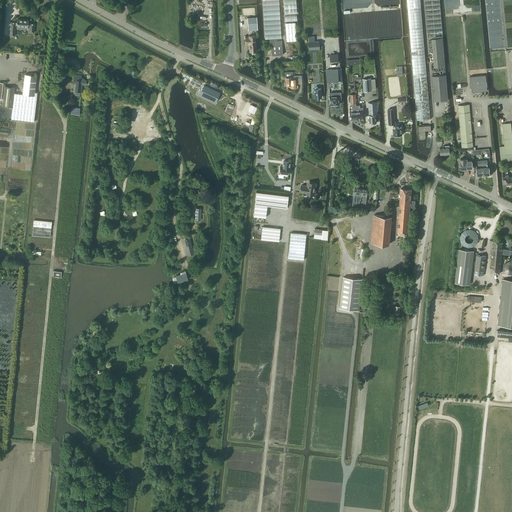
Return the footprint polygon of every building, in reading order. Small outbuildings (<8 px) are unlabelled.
[(430,118),(423,25),(421,0),(407,0),(417,120),(430,118)] [(247,18),(248,28),(257,27),(256,17),(247,18)] [(28,24),(29,20),(17,20),(17,23),(16,23),(11,22),(10,36),(14,37),(15,26),(30,27),(29,33),(34,33),(34,24),(30,24),(28,24)] [(295,22),(285,23),(286,41),(296,40),(295,22)] [(248,36),(248,37),(244,38),(245,44),(249,44),(249,52),(256,52),(255,35),(248,36)] [(314,36),(308,37),(309,49),(309,52),(319,51),(319,49),(318,41),(314,41),(314,36)] [(432,39),(434,67),(445,66),(443,38),(432,39)] [(277,40),(270,40),(270,42),(270,45),(271,56),(282,55),(281,45),(281,41),(277,42),(277,40)] [(326,70),(327,83),(339,82),(338,69),(326,70)] [(285,83),(285,86),(287,86),(287,85),(290,85),(290,87),(291,87),(291,88),(293,87),(296,86),(296,84),(296,79),(301,78),(302,78),(302,75),(301,75),(292,75),(292,72),(285,72),(285,77),(285,83)] [(25,75),(22,94),(34,96),(35,93),(37,76),(25,75)] [(73,94),(81,95),(82,84),(85,85),(86,83),(86,82),(86,80),(81,77),(81,76),(74,75),(73,83),(75,83),(74,87),(73,94)] [(432,76),(434,101),(448,100),(446,75),(432,76)] [(470,76),(470,87),(472,87),(472,91),(487,90),(486,86),(487,86),(487,81),(486,81),(485,75),(470,76)] [(362,79),(363,91),(371,90),(371,89),(376,88),(375,78),(370,79),(370,78),(362,79)] [(2,107),(12,108),(14,93),(15,88),(5,86),(5,85),(3,84),(3,83),(0,82),(0,98),(3,99),(2,107)] [(203,86),(199,95),(215,102),(219,93),(203,86)] [(312,89),(313,93),(314,93),(315,98),(322,97),(321,88),(318,89),(318,86),(314,86),(314,89),(312,89)] [(330,93),(330,105),(339,104),(339,99),(341,99),(341,92),(330,93)] [(14,93),(12,108),(11,119),(34,122),(37,93),(35,93),(34,96),(22,94),(14,93)] [(375,114),(378,114),(376,101),(368,102),(369,122),(376,122),(375,114)] [(457,105),(461,147),(473,146),(469,104),(457,105)] [(250,105),(248,110),(253,113),(256,107),(251,105),(250,105)] [(393,127),(393,128),(393,136),(402,135),(401,127),(399,127),(399,124),(395,124),(395,122),(394,122),(393,109),(387,110),(388,124),(393,124),(393,127)] [(502,123),(504,146),(499,146),(500,161),(511,160),(511,137),(511,123),(502,123)] [(424,131),(431,130),(430,125),(418,126),(419,139),(421,139),(421,138),(423,138),(424,138),(424,137),(424,131)] [(440,148),(440,154),(446,154),(449,154),(449,153),(450,153),(449,145),(442,145),(442,146),(440,146),(440,148)] [(503,179),(504,184),(507,184),(511,184),(511,185),(511,175),(510,176),(510,174),(506,174),(506,179),(503,179)] [(306,194),(315,195),(316,183),(307,182),(307,186),(301,185),(300,192),(306,193),(306,194)] [(353,197),(352,206),(359,207),(360,200),(361,200),(361,198),(361,196),(362,196),(363,189),(362,188),(355,187),(354,197),(353,197)] [(397,233),(407,234),(410,205),(411,205),(411,207),(414,207),(415,201),(410,201),(411,189),(401,188),(400,194),(399,195),(399,197),(400,198),(400,203),(397,233)] [(361,201),(360,207),(366,208),(367,206),(365,205),(367,197),(367,193),(369,194),(370,193),(370,191),(369,190),(368,190),(368,189),(364,189),(363,189),(362,196),(363,196),(362,201),(361,201)] [(256,192),(253,216),(265,217),(267,205),(286,208),(287,208),(288,195),(287,195),(256,192)] [(371,242),(389,244),(392,216),(374,215),(371,242)] [(32,235),(50,237),(51,221),(33,220),(32,235)] [(280,228),(262,226),(261,239),(279,241),(280,228)] [(315,228),(314,238),(328,239),(329,230),(315,228)] [(304,260),(306,234),(291,232),(288,258),(304,260)] [(189,239),(185,240),(189,254),(193,253),(189,239)] [(502,249),(503,242),(493,241),(489,273),(499,274),(500,268),(502,254),(510,255),(510,250),(502,249)] [(474,251),(459,249),(455,282),(470,284),(474,251)] [(475,267),(474,274),(483,275),(484,270),(486,256),(477,255),(475,267)] [(185,273),(176,275),(176,277),(178,282),(187,279),(185,273)] [(343,277),(339,307),(359,310),(363,282),(363,279),(343,277)] [(511,279),(503,279),(498,325),(511,326),(511,279)]
